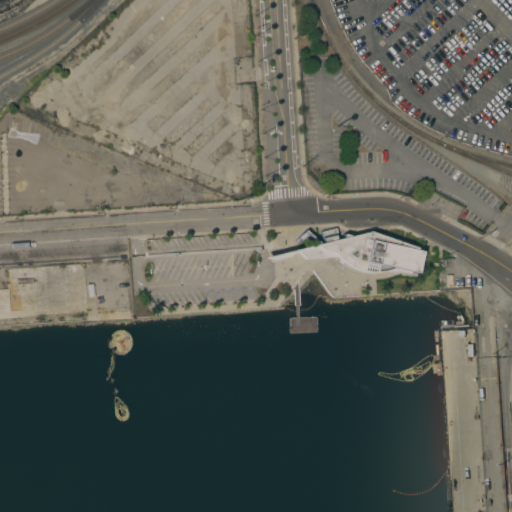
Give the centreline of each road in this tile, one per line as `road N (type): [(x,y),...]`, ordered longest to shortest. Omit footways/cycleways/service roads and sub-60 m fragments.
road 1 (residential): [(289,212),(0,232)]
road 2 (residential): [(511,275),(402,213),(289,212)]
road 3 (tertiary): [(273,0),(289,212)]
